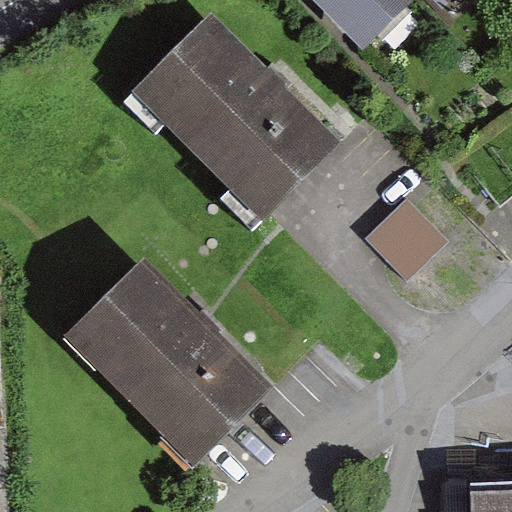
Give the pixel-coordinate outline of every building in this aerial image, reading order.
[(329,0),(379,48),(425,0),(329,0)] [(222,9),(147,88),(276,210),(351,131),(222,9)] [(407,205),(365,246),(406,288),(448,248),(407,205)] [(154,264),(84,338),(214,459),(284,385),(154,264)] [(511,511),(511,484),(476,486),(476,511),(511,511)]
